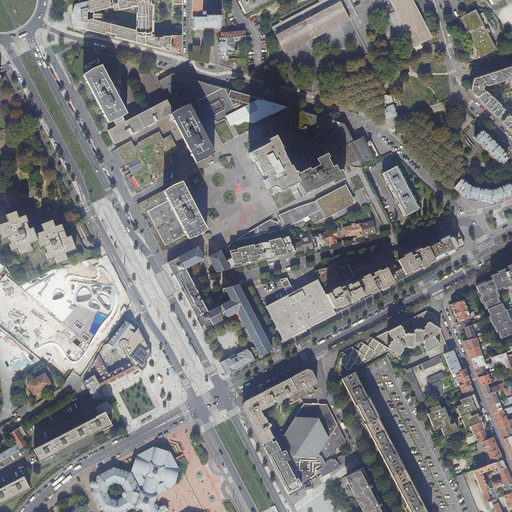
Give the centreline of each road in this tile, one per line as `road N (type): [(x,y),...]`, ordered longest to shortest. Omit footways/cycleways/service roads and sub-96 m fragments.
road 1 (primary): [(222,392),(50,81),(30,37),(34,23)]
road 2 (primary): [(2,39),(197,406)]
road 3 (residential): [(464,221),(241,276),(285,366)]
road 4 (residential): [(186,64),(380,129),(427,171),(464,221)]
road 5 (residential): [(436,288),(511,475)]
road 6 (residential): [(392,511),(326,387),(316,349)]
road 7 (residential): [(34,23),(186,64)]
road 8 (residential): [(197,406),(75,471)]
road 9 (secondary): [(436,288),(316,349)]
road 10 (primary): [(283,511),(222,392)]
road 11 (primary): [(197,406),(254,511)]
